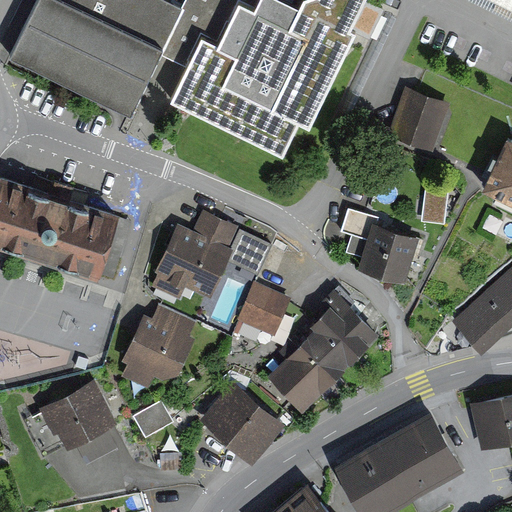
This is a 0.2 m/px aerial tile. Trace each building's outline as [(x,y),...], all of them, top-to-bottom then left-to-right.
[(191,0),(190,3),(183,0),(39,0),(17,48),(144,107),(171,50),(191,59),(177,89),(211,104),(288,140),(304,106),(312,110),(362,0),(191,0)] [(459,98),(421,84),(404,130),(443,144),(459,98)] [(511,140),(493,184),(511,191),(511,140)] [(115,198),(5,164),(0,178),(0,227),(96,258),(115,198)] [(428,184),(427,212),(450,212),(450,184),(428,184)] [(199,224),(181,217),(158,275),(212,296),(243,218),(208,203),(199,224)] [(410,271),(422,226),(382,215),(370,260),(410,271)] [(511,331),(511,268),(467,311),(498,344),(511,331)] [(241,313),(279,328),(296,287),(258,272),(241,313)] [(382,317),(343,286),(279,366),(318,397),(382,317)] [(196,318),(150,303),(132,359),(179,374),(196,318)] [(289,415),(238,371),(206,409),(258,452),(289,415)] [(120,413),(96,372),(47,400),(71,441),(120,413)] [(511,388),(483,393),(490,438),(511,434),(511,388)] [(379,511),(468,460),(437,408),(348,460),(378,511),(379,511)] [(330,511),(305,486),(274,511),(330,511)]
